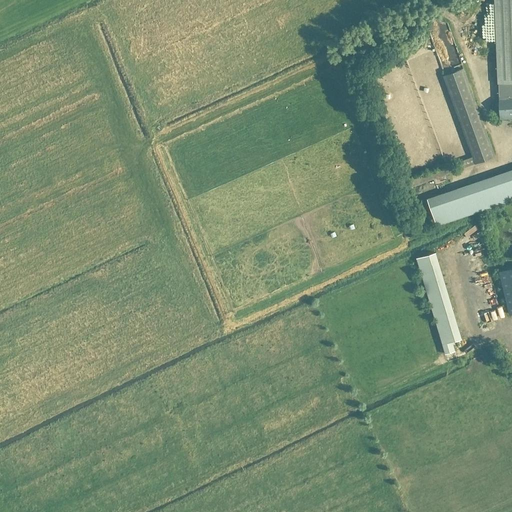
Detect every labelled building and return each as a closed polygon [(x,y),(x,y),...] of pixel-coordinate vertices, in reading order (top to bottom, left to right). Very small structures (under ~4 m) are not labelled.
[(511,0),(493,0),(497,84),(498,84),(500,119),(511,118),(511,0)] [(443,76),(473,157),(457,163),(459,169),(494,157),(462,69),(443,76)] [(511,199),(511,168),(427,198),(436,225),(511,199)] [(416,190),(449,178),(446,170),(413,182),(416,190)] [(435,252),(416,258),(444,354),(455,350),(453,341),(461,338),(435,252)] [(511,313),(511,268),(499,272),(509,315),(511,313)]
